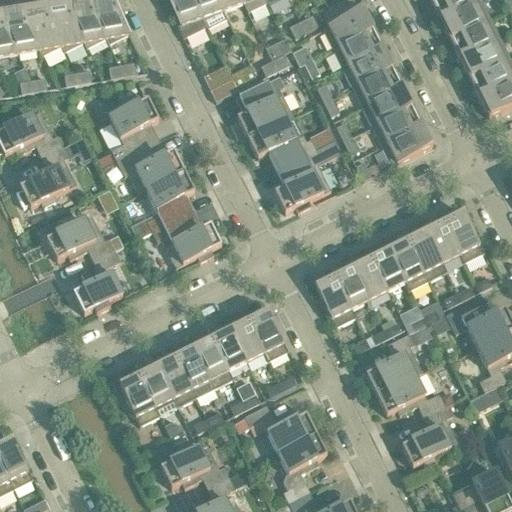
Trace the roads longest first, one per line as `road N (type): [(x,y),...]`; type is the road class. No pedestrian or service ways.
road 1 (residential): [(271,259),(137,0)]
road 2 (residential): [(398,511),(271,259)]
road 3 (residential): [(22,386),(271,259)]
road 4 (residential): [(271,259),(471,164)]
road 5 (residential): [(471,164),(385,0)]
road 6 (residential): [(85,511),(22,386)]
